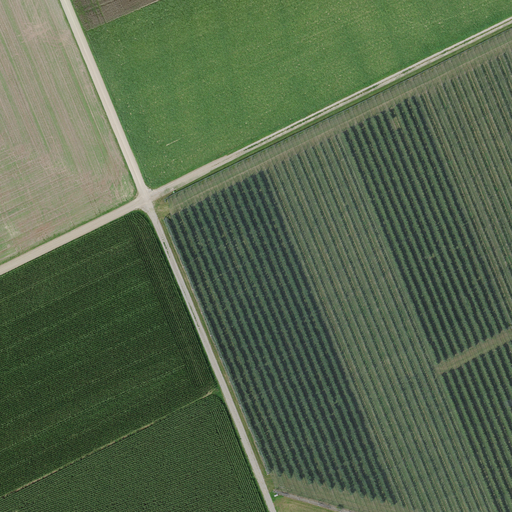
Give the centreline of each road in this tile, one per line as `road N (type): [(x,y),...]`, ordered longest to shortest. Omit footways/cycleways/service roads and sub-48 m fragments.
road 1 (track): [(511,22),(0,271)]
road 2 (track): [(65,0),(274,511)]
